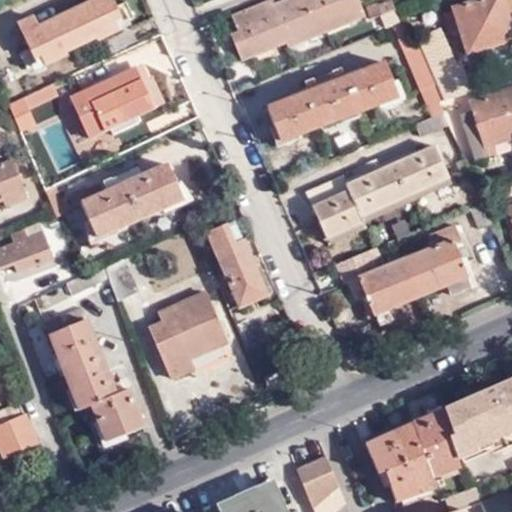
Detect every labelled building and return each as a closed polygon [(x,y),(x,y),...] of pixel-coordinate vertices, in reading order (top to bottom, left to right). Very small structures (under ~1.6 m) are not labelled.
[(39,29),(33,19),(17,27),(33,61),(40,58),(45,69),(65,60),(64,55),(95,40),(97,44),(118,34),(114,24),(122,20),(112,0),(92,0),(94,3),(39,29)] [(296,0),(273,10),(270,4),(236,19),(243,37),(236,40),(246,64),(290,45),(292,50),(363,21),(354,0),(296,0)] [(382,0),(369,3),(374,25),(397,20),(392,0),(382,0)] [(511,29),(507,15),(511,13),(511,0),(484,0),(464,7),(464,9),(454,13),(460,32),(470,28),(478,53),(511,40),(511,29)] [(441,103),(414,40),(408,26),(396,31),(434,119),(446,114),(441,103)] [(443,31),(414,40),(441,103),(472,94),(462,67),(457,68),(443,31)] [(397,97),(384,64),(268,112),(281,144),(397,97)] [(133,72),(72,100),(91,140),(162,107),(151,83),(141,87),(133,72)] [(441,103),(446,114),(450,125),(463,121),(476,162),(490,157),(486,145),(511,136),(511,80),(472,94),(441,103)] [(63,99),(57,87),(21,103),(26,115),(63,99)] [(22,137),(26,145),(38,141),(26,115),(21,103),(10,108),(22,137)] [(451,127),(450,125),(446,114),(434,119),(418,125),(423,139),(451,127)] [(346,192),(312,207),(326,238),(365,222),(363,216),(448,182),(434,149),(420,155),(344,186),(346,192)] [(340,178),(306,192),(312,207),(346,192),(344,186),(420,155),(412,152),(342,182),(340,178)] [(463,178),(471,175),(466,162),(457,165),(463,178)] [(0,206),(5,204),(26,196),(14,166),(0,172),(0,206)] [(96,190),(70,201),(74,212),(82,208),(98,242),(182,202),(167,168),(100,198),(96,190)] [(365,222),(450,187),(448,182),(363,216),(365,222)] [(68,218),(56,189),(46,194),(51,207),(58,223),(68,218)] [(26,196),(5,204),(8,211),(29,202),(26,196)] [(493,227),(484,206),(468,213),(475,233),(493,227)] [(365,222),(326,238),(329,245),(367,228),(365,222)] [(237,225),(209,236),(240,310),(269,297),(237,225)] [(433,251),(407,261),(421,296),(445,285),(449,295),(450,295),(465,289),(461,280),(467,278),(471,288),(475,285),(466,263),(462,265),(453,243),(461,239),(456,227),(428,238),(433,251)] [(15,248),(0,253),(0,269),(14,264),(18,275),(54,262),(45,239),(29,244),(25,235),(11,239),(15,248)] [(391,308),(421,296),(407,261),(376,273),(369,258),(343,269),(349,285),(356,283),(364,304),(358,307),(364,319),(370,317),(369,314),(373,312),(379,324),(395,318),(391,308)] [(124,262),(104,270),(107,279),(117,305),(138,297),(124,262)] [(102,266),(81,278),(75,281),(80,291),(107,279),(104,270),(102,266)] [(160,324),(149,329),(170,379),(193,369),(189,361),(225,345),(205,297),(157,317),(160,324)] [(140,424),(127,391),(115,395),(109,398),(88,346),(94,344),(79,308),(63,315),(67,324),(59,327),(55,318),(43,324),(77,412),(91,407),(104,439),(140,424)] [(109,398),(115,395),(94,344),(88,346),(109,398)] [(511,381),(446,410),(456,433),(451,437),(459,461),(479,452),(475,445),(490,438),(492,443),(511,433),(511,381)] [(27,417),(22,404),(0,414),(0,439),(10,461),(44,445),(31,416),(27,417)] [(456,433),(446,410),(445,409),(414,423),(434,476),(460,468),(459,461),(451,437),(456,433)] [(434,476),(414,423),(413,419),(364,440),(380,476),(385,474),(397,504),(436,489),(434,476)] [(298,471),(315,511),(348,511),(339,490),(339,484),(328,458),(298,471)] [(284,511),(271,480),(212,506),(215,511),(284,511)] [(477,488),(442,501),(446,511),(455,511),(463,509),(483,502),(482,501),(477,488)] [(511,497),(510,491),(482,501),(483,502),(486,511),(499,511),(511,507),(511,497)]
